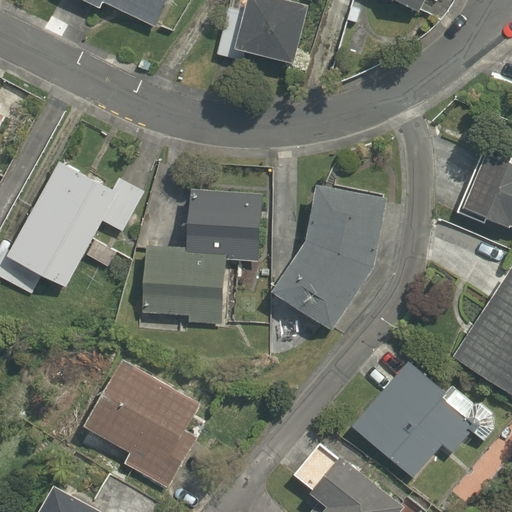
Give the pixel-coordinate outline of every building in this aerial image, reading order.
[(164,0),(77,0),(96,9),(100,1),(151,26),(164,0)] [(306,1),(299,0),(243,0),(241,9),(223,5),(211,53),(234,59),(236,53),(292,65),(306,1)] [(394,0),(415,10),(420,0),(394,0)] [(511,164),(481,152),(456,208),(511,229),(511,164)] [(106,187),(49,156),(0,245),(0,278),(28,295),(41,273),(62,285),(80,251),(104,265),(119,240),(94,225),(98,219),(117,231),(143,191),(115,173),(106,187)] [(383,194),(315,181),(304,240),(270,289),(331,326),(374,267),(383,194)] [(220,323),(221,258),(261,259),(261,189),(184,188),(183,247),(143,246),(142,316),(183,316),(183,322),(220,323)] [(511,267),(508,265),(451,353),(511,392),(511,267)] [(184,427),(197,406),(114,355),(74,419),(124,450),(118,460),(168,491),(202,438),(184,427)] [(352,433),(413,475),(435,442),(449,452),(464,430),(485,444),(501,421),(406,355),(352,433)] [(314,438),(287,476),(319,499),(309,511),(398,511),(405,503),(314,438)] [(101,511),(105,507),(50,473),(25,511),(101,511)]
